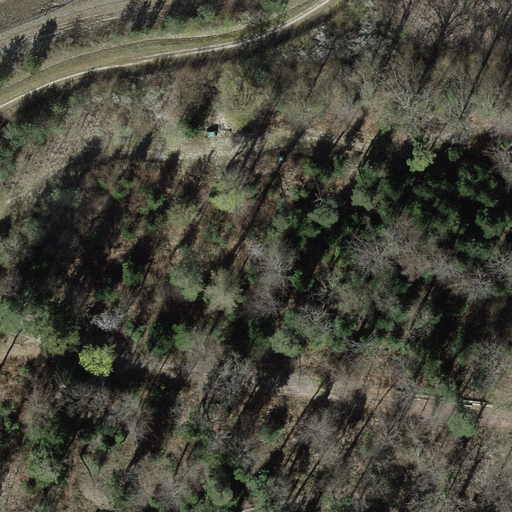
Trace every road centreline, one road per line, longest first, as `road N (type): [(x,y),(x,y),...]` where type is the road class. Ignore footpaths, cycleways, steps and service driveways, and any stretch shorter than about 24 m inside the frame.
road 1 (track): [(511,65),(382,91),(236,149),(132,138),(43,174),(0,208)]
road 2 (track): [(511,418),(128,364),(0,312)]
